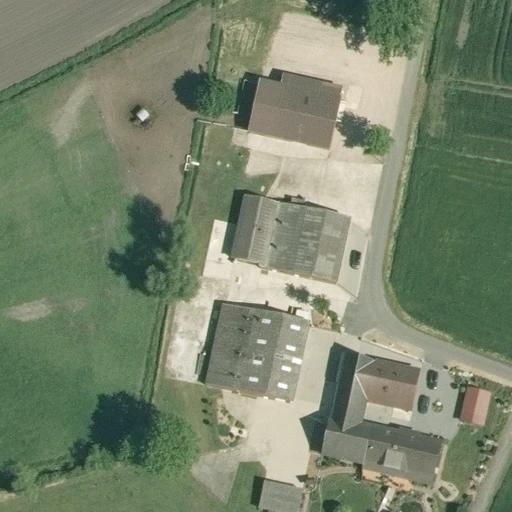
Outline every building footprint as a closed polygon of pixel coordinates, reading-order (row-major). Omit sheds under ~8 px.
[(250,145),(331,163),(343,109),(340,108),(343,97),(284,83),(281,95),(262,91),(250,145)] [(338,294),(352,231),(246,207),(232,271),(338,294)] [(293,415),(311,335),(225,316),(207,396),(293,415)] [(423,379),(345,362),(322,471),(439,495),(448,451),(423,446),(424,443),(405,439),(404,442),(365,433),(369,414),(413,423),(423,379)] [(462,421),(487,427),(495,392),(470,386),(462,421)] [(304,511),(307,500),(267,491),(262,511),(304,511)]
